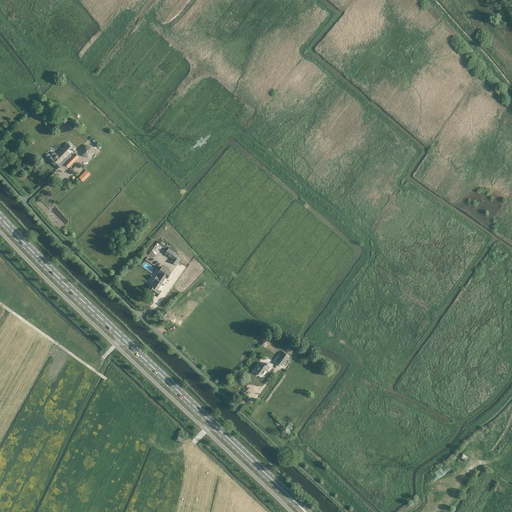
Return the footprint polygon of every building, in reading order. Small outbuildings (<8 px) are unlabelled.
[(101,148),(94,140),(93,141),(100,149),(101,148)] [(49,160),(57,169),(58,169),(60,167),(62,168),(64,168),(66,168),(67,167),(69,168),(79,159),(75,155),(72,157),(71,155),(75,151),(68,144),(57,155),(55,154),(54,154),(52,155),(52,157),(49,160)] [(85,146),(81,150),(83,157),(89,158),(93,154),(91,148),(85,146)] [(90,175),(86,171),(79,178),(83,182),(90,175)] [(171,262),(176,265),(181,257),(168,249),(165,254),(172,259),(171,262)] [(158,290),(166,278),(167,279),(171,273),(162,267),(159,273),(161,275),(159,278),(157,277),(154,281),(157,282),(150,292),(158,297),(161,292),(158,290)] [(276,362),(282,366),(289,356),(282,351),(278,356),(280,357),(276,362)] [(263,364),(262,363),(256,372),(261,376),(265,371),(267,372),(270,367),(265,363),(263,364)]
